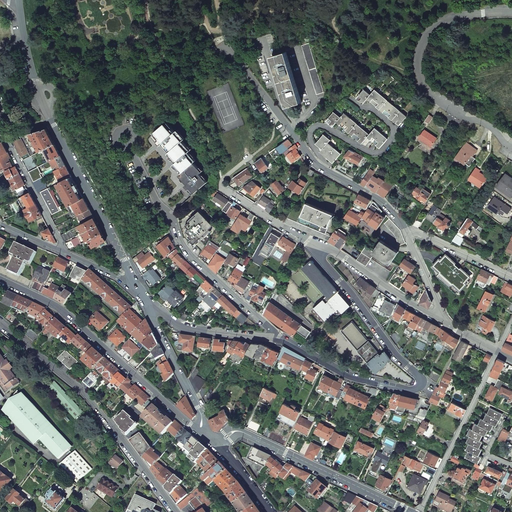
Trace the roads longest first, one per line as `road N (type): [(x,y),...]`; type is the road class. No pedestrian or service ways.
road 1 (residential): [(320,246),(319,255),(418,384),(349,375),(274,337)]
road 2 (residential): [(17,2),(43,105),(133,282)]
road 3 (residential): [(0,279),(59,306),(216,444)]
road 4 (residential): [(0,324),(82,391),(176,511)]
road 5 (residential): [(511,12),(432,26),(417,66),(434,96),(511,142)]
road 6 (residential): [(130,145),(185,250),(274,337)]
road 7 (residential): [(216,444),(239,431),(407,511)]
road 8 (unclassified): [(323,168),(314,127),(369,150),(392,138),(386,120),(352,99)]
road 9 (residential): [(497,351),(420,511)]
road 10 (residential): [(147,299),(216,444)]
road 11 (residential): [(320,246),(221,185),(252,154)]
road 12 (residential): [(227,47),(323,168)]
road 13 (residential): [(446,322),(320,246)]
road 14 (residential): [(0,127),(65,252)]
road 15 (residential): [(274,337),(178,324),(147,299)]
